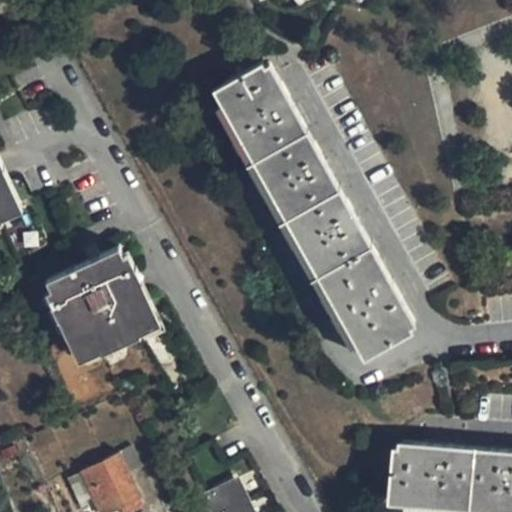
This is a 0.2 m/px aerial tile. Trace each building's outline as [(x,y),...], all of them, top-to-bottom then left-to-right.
[(213,87),(362,354),(409,327),(393,296),(399,293),(280,81),(273,85),(260,61),(213,87)] [(0,178),(0,201),(9,196),(0,180),(0,178)] [(128,268),(114,242),(41,276),(73,345),(91,337),(93,342),(134,323),(132,318),(147,310),(138,290),(128,268)] [(511,510),(511,452),(425,445),(425,448),(399,445),(394,500),(511,510)] [(141,464),(132,446),(120,452),(128,469),(141,464)] [(120,452),(82,470),(102,511),(107,511),(122,505),(141,496),(128,469),(120,452)] [(238,480),(206,496),(213,511),(253,511),(249,504),(238,480)] [(135,511),(146,507),(141,496),(122,505),(124,511),(135,511)]
